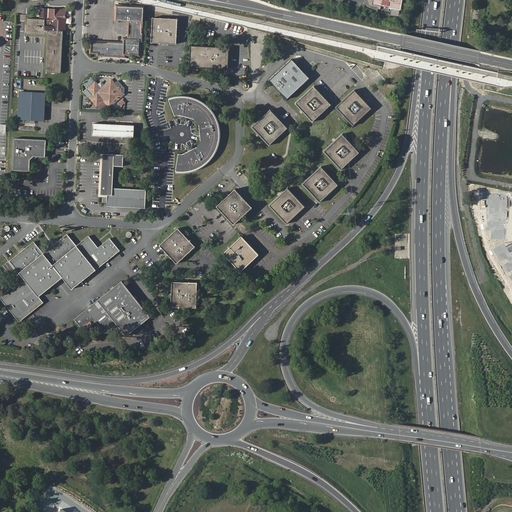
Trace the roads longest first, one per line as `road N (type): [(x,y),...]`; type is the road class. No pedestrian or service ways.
road 1 (motorway): [(480,447),(346,418),(301,398),(288,380),(283,344),(310,300),(360,289),(388,301),(405,322),(432,479)]
road 2 (motorway): [(436,0),(421,227),(432,479)]
road 3 (unclassified): [(238,94),(252,95),(298,48),(339,60),(385,118),(375,152),(346,195),(298,237),(228,167)]
road 4 (motorway): [(430,0),(396,176),(352,235),(280,297)]
road 5 (motorway): [(443,377),(439,159),(448,33)]
road 6 (motorway): [(511,353),(482,306),(459,243),(451,173),(456,46),(448,33)]
road 7 (motorway): [(280,297),(205,360),(157,377),(105,380),(0,365)]
road 8 (tertiary): [(246,6),(511,64)]
road 9 (primary): [(193,387),(129,391),(0,375)]
road 10 (primary): [(0,376),(188,418)]
road 11 (unclassified): [(76,65),(146,69),(238,94)]
road 12 (unknown): [(15,339),(57,315),(86,349),(128,348),(148,332)]
road 13 (unclassified): [(68,220),(76,65)]
road 14 (motorway): [(222,439),(293,466),(356,511)]
road 15 (unclassified): [(57,315),(160,225)]
road 16 (primary): [(346,427),(480,447)]
road 17 (motorway): [(463,511),(443,377)]
road 18 (motorway): [(454,511),(443,377)]
